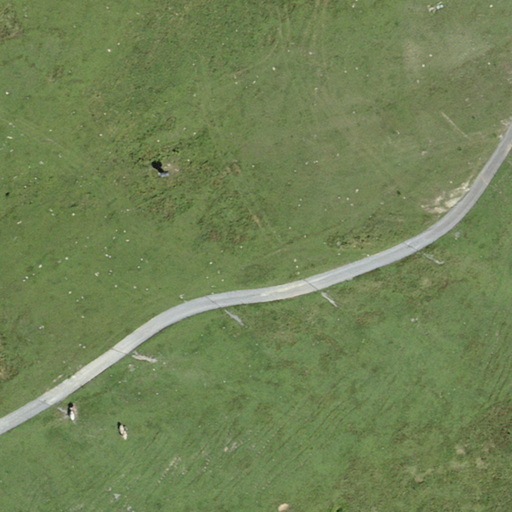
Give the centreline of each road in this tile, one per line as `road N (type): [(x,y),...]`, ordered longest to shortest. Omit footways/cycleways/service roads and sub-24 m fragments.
road 1 (track): [(511,121),(447,219),(353,274),(212,301),(161,320)]
road 2 (track): [(0,431),(161,320)]
